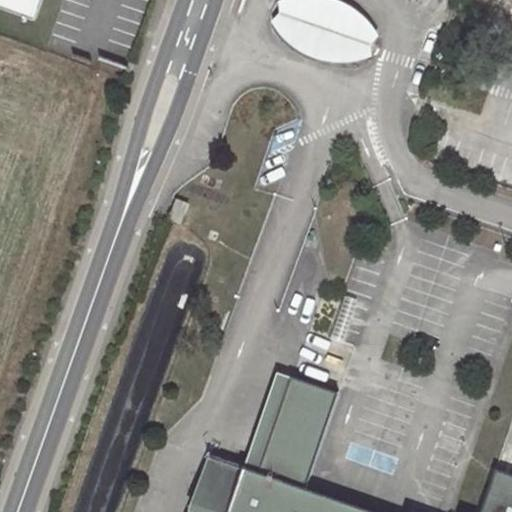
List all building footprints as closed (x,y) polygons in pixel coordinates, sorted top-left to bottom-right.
[(0,0),(0,8),(35,20),(42,0),(0,0)] [(313,59),(337,63),(370,60),(367,43),(377,37),(365,18),(351,7),(335,0),(282,0),(275,1),(279,14),(269,23),(290,48),(313,59)] [(495,169),(511,172),(511,149),(499,147),(495,169)] [(191,202),(179,198),(172,217),(183,222),(191,202)] [(339,398),(291,382),(286,397),(334,413),(339,398)] [(334,413),(286,397),(257,478),(243,473),(233,499),(273,511),(355,511),(307,495),(334,413)] [(233,499),(243,473),(208,462),(199,489),(233,499)] [(511,511),(511,480),(497,475),(484,511),(511,511)] [(229,511),(233,499),(199,489),(190,511),(229,511)] [(273,511),(233,499),(229,511),(273,511)]
